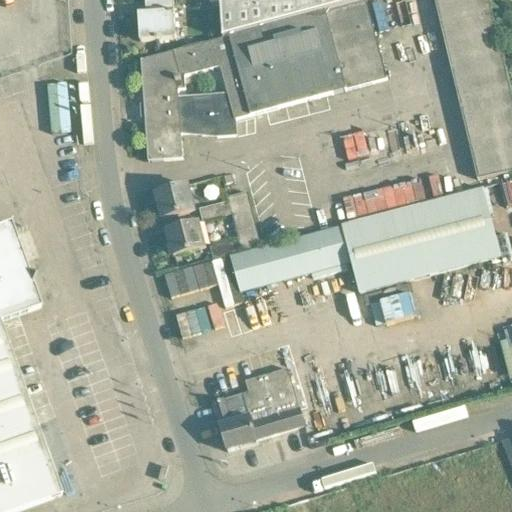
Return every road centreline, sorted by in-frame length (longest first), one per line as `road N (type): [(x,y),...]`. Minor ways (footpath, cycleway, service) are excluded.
road 1 (unclassified): [(207,505),(114,204),(93,0)]
road 2 (unclassified): [(207,505),(511,418)]
